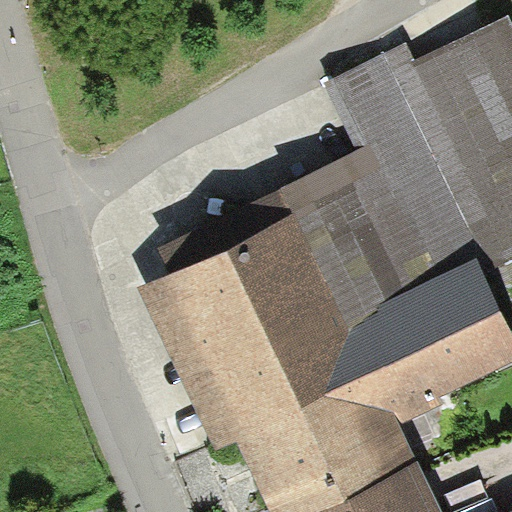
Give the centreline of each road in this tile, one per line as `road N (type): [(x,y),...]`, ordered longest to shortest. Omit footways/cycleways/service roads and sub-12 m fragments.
road 1 (residential): [(35,198),(133,153),(403,0)]
road 2 (unclassified): [(35,198),(162,511)]
road 3 (residential): [(0,64),(35,198)]
